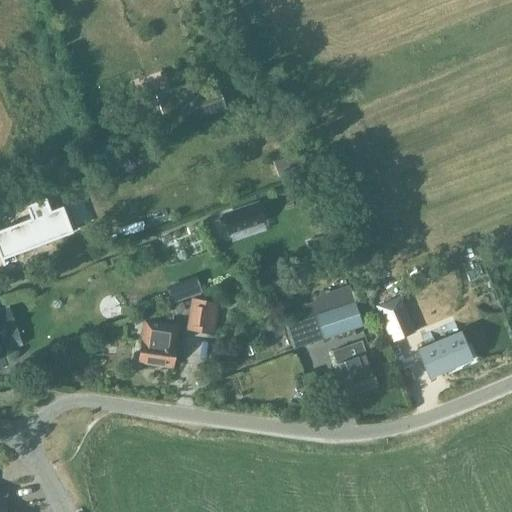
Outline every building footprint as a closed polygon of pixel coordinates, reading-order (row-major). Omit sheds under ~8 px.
[(189,83),(155,95),(167,128),(186,121),(224,108),(217,89),(194,97),(189,83)] [(301,152),(273,162),(278,179),(307,169),(301,152)] [(122,163),(123,165),(125,171),(132,169),(130,162),(129,160),(122,163)] [(319,173),(310,177),(315,188),(324,184),(319,173)] [(30,218),(0,230),(0,254),(2,259),(72,232),(62,206),(51,211),(46,198),(25,206),(30,218)] [(221,214),(227,235),(265,222),(258,202),(221,214)] [(325,235),(317,238),(321,248),(328,245),(325,235)] [(166,288),(172,304),(202,293),(196,277),(166,288)] [(304,313),(297,315),(299,321),(307,344),(363,325),(355,302),(349,286),(314,298),(315,302),(302,306),(304,313)] [(400,297),(377,307),(392,343),(415,333),(400,297)] [(187,331),(214,335),(219,303),(192,299),(187,331)] [(183,315),(187,313),(183,303),(171,308),(175,318),(179,316),(178,314),(182,313),(183,315)] [(0,351),(5,350),(12,347),(0,313),(0,351)] [(179,325),(145,320),(139,362),(172,367),(179,325)] [(281,325),(271,329),(274,338),(285,334),(281,325)] [(430,380),(475,361),(462,332),(418,350),(430,380)] [(361,342),(332,352),(349,397),(377,387),(361,342)] [(295,411),(297,405),(289,401),(287,407),(295,411)]
